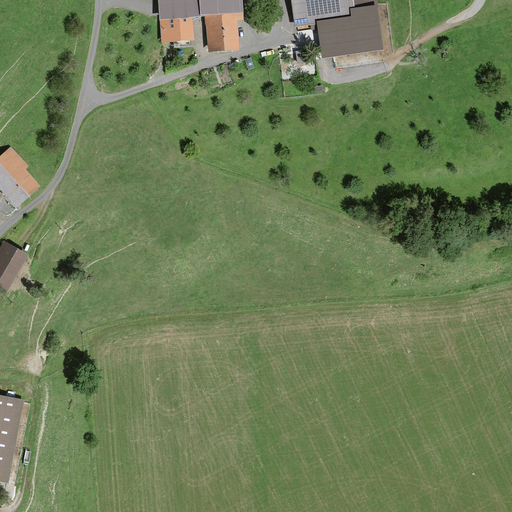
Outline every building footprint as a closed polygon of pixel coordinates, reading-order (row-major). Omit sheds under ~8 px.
[(240,0),(157,0),(160,44),(192,42),(190,19),(204,18),(206,52),(236,50),(234,19),(242,19),(240,0)] [(373,0),(291,0),(295,27),(354,19),(353,11),(374,9),(373,0)] [(11,149),(0,159),(0,186),(18,208),(43,186),(11,149)] [(30,257),(8,245),(0,258),(0,288),(10,294),(30,257)] [(25,401),(0,396),(0,482),(11,484),(25,401)]
